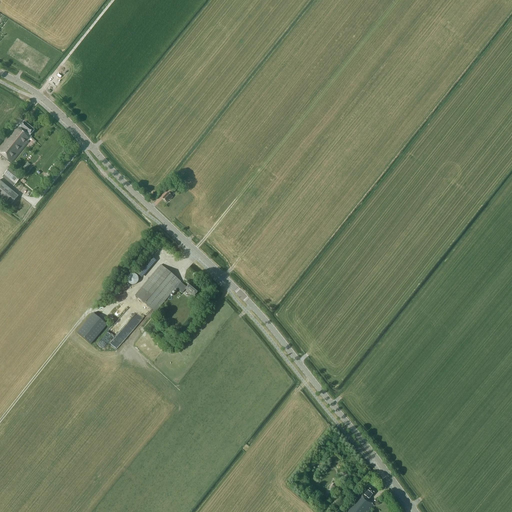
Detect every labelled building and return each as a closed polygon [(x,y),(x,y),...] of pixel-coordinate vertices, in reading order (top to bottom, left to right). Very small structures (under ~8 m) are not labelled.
[(34,131),(23,123),(18,129),(17,128),(13,132),(12,131),(0,146),(0,155),(11,164),(29,142),(28,142),(30,138),(29,138),(34,131)] [(24,172),(17,166),(15,169),(22,175),(24,172)] [(10,167),(2,176),(14,186),(22,177),(10,167)] [(19,197),(0,181),(0,201),(5,206),(7,203),(11,206),(19,197)] [(175,194),(172,191),(169,193),(163,199),(167,202),(169,200),(170,200),(173,197),(172,196),(175,194)] [(145,278),(157,259),(149,254),(137,272),(145,278)] [(200,290),(192,282),(187,288),(180,283),(181,282),(161,264),(135,295),(155,312),(175,288),(182,294),(185,290),(190,294),(190,293),(194,296),(200,290)] [(138,274),(130,275),(131,284),(139,283),(138,274)] [(90,344),(106,325),(92,313),(76,332),(90,344)] [(120,334),(111,344),(117,349),(126,340),(120,334)] [(336,485),(333,489),(338,493),(341,489),(336,485)] [(368,511),(374,506),(368,501),(374,493),(367,487),(361,495),(360,494),(344,511),(368,511)]
